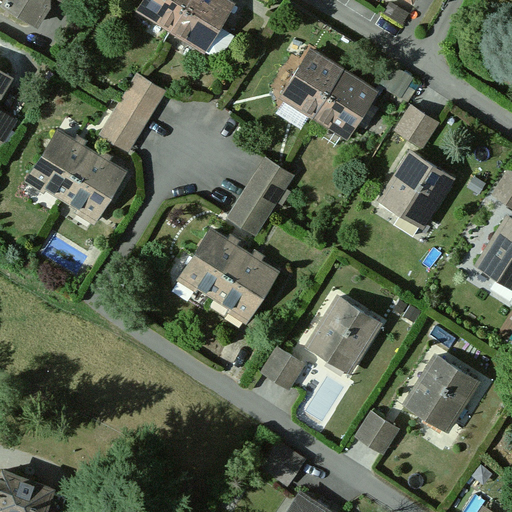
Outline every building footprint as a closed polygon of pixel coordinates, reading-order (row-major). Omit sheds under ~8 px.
[(84,0),(0,0),(0,3),(35,25),(51,1),(50,0),(60,0),(78,11),(84,0)] [(139,0),(134,9),(168,30),(187,0),(139,0)] [(234,1),(232,0),(187,0),(168,30),(217,61),(233,35),(218,26),(234,1)] [(410,13),(389,0),(382,12),(403,25),(410,13)] [(511,10),(511,0),(483,0),(477,11),(504,26),(511,10)] [(311,116),(343,66),(309,45),(277,95),(311,116)] [(0,136),(4,140),(18,118),(0,105),(0,95),(15,71),(0,62),(0,136)] [(343,66),(311,116),(346,138),(378,88),(343,66)] [(99,132),(128,149),(163,92),(165,89),(154,83),(156,81),(138,69),(99,132)] [(411,102),(393,129),(421,147),(438,120),(411,102)] [(58,198),(89,147),(55,126),(22,180),(42,192),(44,189),(58,198)] [(89,147),(58,198),(75,208),(72,212),(92,224),(125,169),(89,147)] [(409,147),(377,198),(423,227),(455,176),(409,147)] [(295,175),(265,155),(225,215),(255,235),(295,175)] [(511,170),(508,168),(491,194),(511,208),(511,170)] [(511,215),(507,212),(474,263),(511,287),(511,215)] [(212,297),(243,247),(209,226),(176,280),(195,292),(197,289),(212,297)] [(243,247),(212,297),(228,307),(226,311),(246,323),(279,269),(243,247)] [(336,292),(303,343),(350,373),(382,322),(336,292)] [(304,362),(275,344),(259,370),(288,388),(304,362)] [(480,380),(433,352),(402,404),(448,432),(480,380)] [(399,428),(371,410),(355,436),(383,454),(399,428)] [(279,439),(261,465),(288,484),(306,458),(279,439)] [(0,511),(44,511),(54,485),(1,465),(0,467),(0,511)] [(336,511),(300,487),(283,511),(336,511)]
